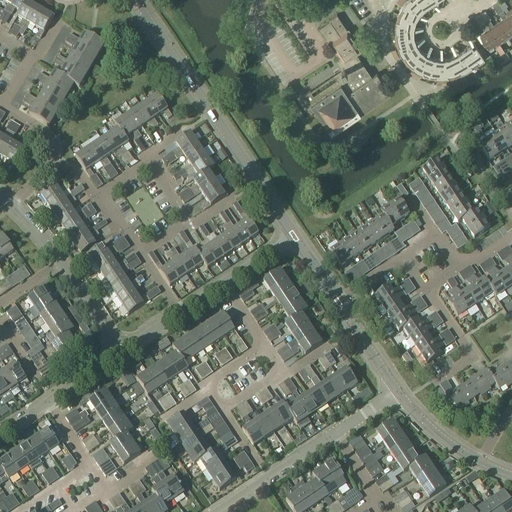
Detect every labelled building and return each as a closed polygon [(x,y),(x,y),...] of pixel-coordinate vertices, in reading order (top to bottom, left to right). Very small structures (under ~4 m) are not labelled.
[(7,15),(15,0),(3,0),(2,3),(7,6),(3,13),(7,15)] [(23,8),(26,3),(27,0),(15,0),(7,15),(11,17),(14,10),(19,13),(22,8),(23,8)] [(482,47),(481,47),(482,47),(478,50),(474,43),(458,53),(450,57),(442,59),(436,58),(431,56),(425,53),(422,50),(419,48),(415,41),(414,36),(414,31),(414,27),(415,22),(417,18),(420,14),(426,8),(437,0),(397,0),(397,2),(400,5),(401,4),(403,6),(399,12),(397,18),(396,22),(393,22),(393,21),(389,20),(388,30),(392,30),(395,30),(396,39),(399,48),(396,49),(395,48),(392,50),(396,59),(399,57),(399,56),(402,55),(407,63),(413,68),(412,70),(411,70),(409,74),(417,79),(420,75),(419,75),(420,72),(429,76),(438,77),(438,80),(437,80),(437,84),(447,84),(447,80),(446,80),(446,77),(454,76),(469,69),(484,58),(487,56),(488,55),(482,47)] [(19,13),(16,18),(21,21),(18,28),(21,30),(34,8),(26,3),(23,8),(22,8),(19,13)] [(511,32),(511,24),(500,6),(497,3),(493,5),(502,18),(497,22),(506,36),(511,32)] [(511,6),(504,12),(500,6),(511,24),(511,6)] [(34,29),(43,13),(34,8),(21,30),(18,36),(22,38),(29,26),(34,29)] [(485,11),(479,14),(482,18),(484,21),(490,17),(488,14),(485,11)] [(43,13),(34,29),(39,32),(35,38),(39,41),(43,34),(52,18),(43,13)] [(313,95),(310,90),(300,97),(310,112),(314,109),(331,134),(390,93),(377,73),(371,78),(361,64),(363,63),(356,53),(361,50),(337,13),(329,19),(330,20),(318,28),(338,57),(335,59),(342,70),(334,75),(337,79),(313,95)] [(475,18),(477,21),(480,25),(484,21),(479,15),(475,17),(475,18)] [(498,42),(506,36),(497,22),(488,27),(498,42)] [(498,42),(488,27),(479,34),(488,49),(498,42)] [(67,40),(98,57),(104,48),(83,35),(79,42),(69,36),(67,40)] [(91,68),(98,57),(67,40),(65,43),(75,49),(71,56),(91,68)] [(85,79),(91,68),(71,56),(67,63),(57,57),(54,60),(85,79)] [(79,89),(85,79),(54,60),(52,64),(62,70),(59,77),(79,89)] [(0,70),(0,73),(8,77),(14,65),(5,61),(0,70)] [(79,89),(59,77),(53,73),(49,81),(39,75),(37,78),(67,96),(73,87),(78,91),(79,89)] [(61,107),(67,96),(37,78),(35,82),(44,88),(40,95),(61,107)] [(55,117),(61,107),(40,95),(36,101),(27,96),(24,99),(55,117)] [(148,102),(159,118),(164,114),(167,120),(166,121),(172,130),(178,127),(167,112),(157,96),(148,102)] [(48,129),(55,117),(24,99),(22,103),(32,109),(28,116),(48,129)] [(154,121),(159,118),(148,102),(140,108),(154,129),(158,127),(154,121)] [(151,132),(154,129),(140,108),(131,114),(142,129),(147,126),(151,132)] [(119,114),(110,120),(117,130),(120,136),(121,135),(125,140),(130,137),(134,143),(137,141),(133,135),(123,119),(119,114)] [(137,132),(142,129),(131,114),(123,119),(137,141),(141,138),(137,132)] [(506,151),(511,147),(511,141),(504,129),(495,135),(506,151)] [(128,145),(125,140),(121,135),(120,136),(117,130),(109,136),(123,157),(127,154),(123,149),(128,145)] [(0,150),(10,133),(6,131),(2,139),(0,137),(0,150)] [(14,136),(10,133),(0,150),(0,158),(5,161),(14,146),(9,143),(14,136)] [(178,150),(161,161),(163,165),(165,164),(180,153),(196,143),(190,134),(188,135),(174,144),(178,150)] [(497,157),(506,151),(495,135),(486,141),(497,157)] [(120,159),(123,157),(109,136),(100,141),(111,157),(116,153),(120,159)] [(100,141),(92,147),(102,163),(106,169),(110,166),(106,160),(111,157),(100,141)] [(137,141),(134,143),(141,154),(145,152),(144,151),(137,141)] [(488,163),(497,157),(486,141),(477,147),(488,163)] [(14,146),(5,161),(14,167),(23,151),(24,151),(28,144),(24,142),(20,149),(14,146)] [(180,153),(165,164),(167,167),(183,157),(186,162),(201,151),(196,143),(180,153)] [(92,147),(83,153),(94,168),(99,165),(103,171),(106,169),(102,163),(92,147)] [(189,167),(171,178),(174,182),(207,160),(201,151),(186,162),(189,167)] [(89,171),(94,168),(83,153),(74,159),(85,174),(90,180),(93,177),(89,171)] [(203,176),(208,172),(213,169),(207,160),(180,178),(183,181),(194,174),(197,178),(202,175),(203,176)] [(427,180),(443,169),(437,160),(421,171),(427,180)] [(110,166),(106,169),(114,180),(117,177),(110,166)] [(106,169),(103,171),(110,182),(114,180),(106,169)] [(433,189),(449,178),(443,169),(427,180),(433,189)] [(192,195),(213,180),(208,172),(203,176),(202,175),(197,178),(192,182),(196,187),(189,191),(192,195)] [(54,186),(39,196),(45,205),(60,195),(57,190),(64,186),(65,186),(73,181),(76,179),(73,174),(72,174),(70,176),(55,186),(54,186)] [(439,198),(455,187),(449,178),(433,189),(439,198)] [(204,199),(219,189),(213,180),(192,195),(194,198),(200,194),(204,199)] [(146,190),(152,186),(149,181),(143,185),(146,190)] [(396,189),(403,200),(407,197),(400,186),(396,189)] [(60,195),(45,205),(51,214),(73,199),(84,192),(81,187),(69,194),(70,196),(64,200),(60,195)] [(445,207),(461,196),(455,187),(439,198),(445,207)] [(219,189),(204,199),(207,204),(201,208),(203,212),(210,208),(209,208),(225,197),(219,189)] [(154,204),(162,200),(158,192),(150,195),(154,204)] [(451,216),(467,205),(461,196),(445,207),(451,216)] [(57,222),(72,212),(69,207),(76,203),(73,199),(51,214),(57,222)] [(389,207),(399,223),(409,217),(398,200),(389,207)] [(243,214),(236,204),(232,206),(239,217),(243,214)] [(63,231),(93,210),(90,205),(81,211),(82,213),(75,217),(72,212),(57,222),(63,231)] [(467,218),(473,214),(467,205),(451,216),(457,225),(461,222),(467,218)] [(391,229),(399,223),(389,207),(379,213),(382,217),(386,223),(387,223),(391,229)] [(68,239),(83,229),(80,224),(87,220),(87,221),(96,215),(93,210),(63,231),(68,239)] [(467,231),(483,220),(477,211),(473,214),(467,218),(461,222),(467,231)] [(239,227),(249,242),(258,236),(243,214),(239,217),(244,224),(239,227)] [(393,233),(391,229),(387,223),(386,223),(382,217),(374,223),(384,239),(393,233)] [(483,220),(467,231),(473,240),(489,229),(483,220)] [(155,221),(144,229),(150,239),(162,230),(155,221)] [(249,242),(239,227),(234,230),(230,223),(226,226),(240,247),(249,242)] [(375,245),(384,239),(374,223),(365,229),(375,245)] [(232,253),(240,247),(226,226),(222,228),(227,235),(222,238),(232,253)] [(74,248),(96,233),(94,229),(87,234),(83,229),(68,239),(74,248)] [(366,251),(375,245),(365,229),(356,235),(366,251)] [(96,233),(74,248),(80,256),(95,246),(92,241),(98,236),(96,233)] [(232,253),(222,238),(217,242),(213,235),(209,237),(223,259),(232,253)] [(357,257),(366,251),(356,235),(347,241),(357,257)] [(0,237),(0,253),(4,259),(12,253),(1,236),(0,237)] [(215,264),(223,259),(209,237),(205,240),(210,246),(205,250),(215,264)] [(349,263),(357,257),(347,241),(338,247),(349,263)] [(200,260),(192,248),(189,243),(185,246),(190,252),(184,256),(195,271),(203,266),(200,261),(200,260)] [(379,251),(386,261),(393,257),(390,251),(393,249),(390,244),(379,251)] [(93,265),(115,250),(113,247),(106,252),(102,246),(87,257),(93,265)] [(215,264),(205,250),(200,253),(196,246),(192,248),(200,260),(200,261),(203,266),(206,270),(215,264)] [(339,269),(349,263),(338,247),(329,253),(339,269)] [(195,271),(184,256),(180,259),(173,249),(170,252),(186,277),(195,271)] [(99,274),(114,264),(110,259),(118,254),(115,250),(93,265),(99,274)] [(178,283),(186,277),(170,252),(163,256),(167,261),(170,259),(173,264),(167,267),(178,283)] [(155,267),(158,264),(151,254),(151,253),(147,256),(148,256),(155,267)] [(486,258),(475,266),(483,276),(494,268),(486,258)] [(511,285),(511,266),(508,260),(503,263),(508,270),(503,273),(511,285)] [(105,282),(127,267),(124,264),(117,269),(114,264),(99,274),(105,282)] [(178,283),(167,267),(163,270),(158,264),(155,267),(159,273),(169,288),(178,283)] [(466,266),(454,274),(460,283),(472,275),(466,266)] [(110,291),(125,281),(122,276),(129,271),(127,267),(105,282),(110,291)] [(511,287),(511,285),(503,273),(498,276),(494,270),(490,272),(504,293),(511,287)] [(270,272),(262,278),(264,281),(262,282),(269,293),(286,282),(279,271),(272,276),(270,273),(270,272)] [(11,276),(14,281),(20,277),(17,272),(11,276)] [(495,299),(504,293),(490,272),(486,275),(491,282),(486,285),(489,290),(492,295),(495,299)] [(14,281),(18,286),(23,282),(20,277),(14,281)] [(116,299),(138,285),(138,284),(143,281),(141,277),(136,281),(129,286),(125,281),(110,291),(116,299)] [(489,290),(486,285),(483,281),(478,284),(473,277),(469,280),(484,301),(492,295),(489,290)] [(475,307),(484,301),(469,280),(465,282),(470,290),(465,293),(475,307)] [(402,292),(411,286),(407,281),(398,287),(402,292)] [(276,303),(293,292),(286,282),(269,293),(276,303)] [(122,308),(137,298),(133,293),(140,288),(138,285),(116,299),(122,308)] [(33,309),(51,297),(45,288),(27,299),(33,309)] [(248,288),(237,295),(243,304),(254,296),(248,288)] [(380,307),(401,293),(399,289),(392,294),(388,288),(374,297),(380,307)] [(475,307),(465,293),(460,296),(455,289),(452,292),(466,313),(475,307)] [(283,313),(300,302),(293,292),(276,303),(283,313)] [(457,319),(466,313),(452,292),(448,294),(453,302),(447,305),(457,319)] [(386,315),(400,306),(397,301),(404,297),(401,293),(380,307),(386,315)] [(33,309),(27,313),(33,321),(39,317),(57,305),(51,297),(33,309)] [(137,298),(122,308),(128,317),(143,306),(150,302),(147,298),(140,303),(137,298)] [(392,324),(423,304),(419,298),(410,305),(411,306),(404,311),(400,306),(386,315),(392,324)] [(301,316),(307,312),(300,302),(283,313),(289,322),(290,323),(301,316)] [(407,327),(412,324),(409,319),(416,314),(417,316),(427,309),(423,304),(392,324),(399,334),(403,331),(408,328),(407,327)] [(45,326),(61,315),(55,306),(57,305),(39,317),(45,326)] [(253,319),(264,312),(260,306),(249,313),(253,319)] [(12,323),(21,317),(15,308),(11,311),(9,309),(4,312),(12,323)] [(257,324),(267,317),(264,312),(253,319),(257,324)] [(408,340),(439,319),(435,314),(426,320),(427,322),(420,327),(416,321),(412,324),(407,327),(408,328),(403,331),(408,340)] [(50,334),(66,323),(61,315),(45,326),(50,334)] [(212,321),(224,338),(233,332),(222,315),(212,321)] [(307,326),(301,316),(290,323),(289,322),(283,326),(290,337),(307,326)] [(20,335),(24,332),(20,326),(25,323),(21,317),(12,323),(20,335)] [(414,348),(428,339),(425,334),(432,330),(433,331),(442,325),(439,319),(408,340),(414,348)] [(214,345),(224,338),(212,321),(202,328),(214,345)] [(29,328),(25,323),(20,326),(24,332),(29,328)] [(67,335),(68,335),(72,332),(66,323),(50,334),(56,342),(56,343),(67,335)] [(267,339),(277,332),(274,326),(263,333),(267,339)] [(280,359),(291,352),(297,347),(314,336),(307,326),(290,337),(294,342),(276,353),(280,359)] [(204,351),(214,345),(202,328),(192,334),(204,351)] [(420,357),(451,337),(447,331),(438,338),(439,340),(432,345),(428,339),(414,348),(420,357)] [(270,344),(281,336),(277,332),(267,339),(270,344)] [(194,358),(204,351),(192,334),(182,341),(194,358)] [(73,343),(68,335),(67,335),(56,343),(56,342),(50,345),(56,354),(73,343)] [(304,357),(321,346),(314,336),(297,347),(304,357)] [(451,337),(420,357),(426,367),(441,357),(437,352),(444,347),(445,348),(454,342),(451,337)] [(36,339),(32,343),(35,349),(40,345),(36,339)] [(242,354),(247,351),(240,340),(234,344),(242,354)] [(160,353),(170,347),(166,341),(157,347),(160,353)] [(184,365),(194,358),(182,341),(171,349),(175,354),(176,354),(183,365),(184,365)] [(31,352),(35,349),(32,343),(27,346),(31,352)] [(62,363),(79,352),(73,343),(56,354),(62,363)] [(0,350),(0,362),(1,363),(13,355),(6,346),(0,350)] [(225,350),(220,354),(227,364),(232,361),(225,350)] [(291,352),(280,359),(283,364),(294,356),(291,352)] [(187,370),(184,365),(183,365),(176,354),(175,354),(166,360),(177,377),(187,370)] [(220,354),(214,357),(221,368),(227,364),(220,354)] [(323,357),(331,368),(335,365),(328,354),(323,357)] [(406,354),(401,358),(407,366),(412,363),(406,354)] [(325,372),(331,368),(323,357),(317,361),(325,372)] [(43,360),(38,363),(42,369),(47,365),(43,360)] [(167,384),(177,377),(166,360),(156,367),(167,384)] [(500,368),(511,385),(511,384),(511,362),(506,366),(505,365),(500,368)] [(38,363),(33,366),(37,372),(42,369),(38,363)] [(14,364),(6,370),(18,388),(23,385),(25,387),(28,385),(29,384),(26,380),(15,364),(14,364)] [(205,364),(200,367),(207,378),(212,374),(205,364)] [(157,390),(167,384),(156,367),(146,374),(157,390)] [(200,367),(194,371),(201,381),(207,378),(200,367)] [(320,386),(315,378),(308,367),(304,371),(311,381),(316,389),(327,406),(337,399),(326,382),(320,386)] [(506,388),(511,385),(500,368),(495,372),(496,373),(490,377),(493,381),(492,381),(495,385),(499,391),(505,387),(506,388)] [(336,375),(347,393),(357,386),(345,369),(336,375)] [(0,379),(8,392),(17,386),(6,370),(0,373),(0,379)] [(304,371),(298,375),(305,385),(311,381),(304,371)] [(493,381),(490,377),(486,371),(480,375),(479,374),(474,378),(485,394),(490,391),(489,389),(495,385),(492,381),(493,381)] [(124,387),(131,383),(124,372),(117,377),(124,387)] [(146,398),(157,390),(146,374),(135,381),(146,398)] [(337,399),(347,393),(336,375),(326,382),(337,399)] [(481,397),(485,394),(474,378),(470,381),(470,382),(464,386),(473,400),(480,396),(481,397)] [(0,397),(0,398),(8,392),(0,379),(0,397)] [(288,381),(284,384),(291,395),(295,392),(288,381)] [(183,385),(190,396),(195,393),(188,382),(183,385)] [(285,399),(291,395),(284,384),(278,388),(285,399)] [(185,400),(190,396),(183,385),(178,389),(185,400)] [(467,404),(473,400),(464,386),(458,390),(457,389),(452,392),(463,409),(468,405),(467,404)] [(260,393),(267,403),(272,400),(265,389),(260,393)] [(317,413),(327,406),(316,389),(306,396),(317,413)] [(95,413),(112,402),(104,391),(88,402),(95,413)] [(459,412),(463,409),(452,392),(448,395),(448,396),(441,401),(451,415),(458,410),(459,412)] [(262,407),(267,403),(260,393),(254,396),(262,407)] [(163,399),(170,410),(176,406),(168,395),(163,399)] [(307,419),(317,413),(306,396),(296,402),(307,419)] [(292,398),(283,404),(286,409),(285,410),(293,421),(292,422),(296,427),(299,432),(311,424),(307,419),(296,402),(295,403),(292,398)] [(165,413),(170,410),(163,399),(158,402),(165,413)] [(206,399),(195,406),(199,412),(200,411),(202,410),(205,414),(213,409),(206,399)] [(118,412),(112,402),(95,413),(101,423),(118,412)] [(240,406),(247,417),(252,413),(245,403),(240,406)] [(285,410),(286,409),(282,404),(272,411),(284,428),(292,422),(293,421),(285,410)] [(242,421),(247,417),(240,406),(235,410),(242,421)] [(72,428),(82,421),(75,411),(65,418),(72,428)] [(274,434),(284,428),(272,411),(262,417),(274,434)] [(108,433),(125,422),(118,412),(101,423),(108,433)] [(173,437),(190,426),(183,414),(166,426),(173,437)] [(179,447),(220,420),(216,414),(193,430),(190,426),(173,437),(179,447)] [(264,441),(274,434),(262,417),(252,424),(264,441)] [(200,440),(224,424),(220,420),(179,447),(186,457),(203,446),(200,440)] [(75,434),(86,426),(82,421),(72,428),(75,434)] [(127,435),(132,432),(125,422),(108,433),(114,442),(115,443),(127,435)] [(382,444),(399,432),(392,422),(375,434),(382,444)] [(253,448),(264,441),(252,424),(241,431),(253,448)] [(47,430),(37,437),(49,454),(58,447),(57,445),(60,443),(50,428),(47,430)] [(389,454),(406,443),(399,432),(382,444),(389,454)] [(230,434),(219,441),(222,446),(223,446),(234,439),(230,434)] [(133,445),(127,435),(115,443),(114,442),(109,445),(116,457),(133,445)] [(85,449),(96,441),(92,436),(81,443),(85,449)] [(306,441),(303,436),(298,440),(301,445),(306,441)] [(39,461),(49,454),(37,437),(27,443),(39,461)] [(209,455),(199,462),(199,463),(205,472),(222,461),(219,456),(220,455),(221,456),(227,452),(227,451),(237,444),(234,439),(223,446),(222,446),(209,454),(209,455)] [(88,454),(99,446),(96,441),(85,449),(88,454)] [(41,465),(39,461),(27,443),(17,450),(28,467),(31,472),(41,465)] [(395,464),(413,453),(406,443),(389,454),(395,464)] [(123,467),(140,455),(133,445),(116,457),(123,467)] [(209,455),(209,454),(203,446),(186,457),(193,467),(199,463),(199,462),(209,455)] [(366,447),(355,455),(359,461),(370,454),(366,447)] [(19,474),(28,467),(17,450),(7,456),(19,474)] [(419,462),(413,453),(395,464),(402,474),(408,470),(419,462)] [(236,467),(247,460),(243,454),(232,461),(236,467)] [(8,481),(19,474),(7,456),(0,461),(0,467),(5,475),(4,476),(8,481)] [(99,468),(109,461),(105,456),(95,463),(99,468)] [(68,473),(74,469),(73,468),(76,466),(73,462),(69,457),(61,462),(68,473)] [(365,470),(376,463),(372,457),(362,464),(365,470)] [(414,480),(431,469),(424,458),(419,462),(408,470),(414,480)] [(247,460),(236,467),(239,471),(243,469),(246,474),(254,469),(250,464),(247,460)] [(106,478),(116,471),(109,461),(99,468),(106,478)] [(212,483),(229,472),(222,461),(205,472),(212,483)] [(332,463),(321,469),(333,486),(336,492),(345,486),(344,484),(346,482),(332,462),(332,463)] [(149,467),(173,501),(183,495),(172,478),(167,481),(155,463),(149,467)] [(369,475),(379,468),(376,463),(365,470),(369,475)] [(163,508),(173,501),(149,467),(144,470),(156,488),(150,492),(154,497),(155,496),(163,508)] [(46,472),(54,483),(58,480),(51,469),(46,472)] [(321,469),(311,476),(315,482),(323,493),(323,492),(327,498),(336,492),(333,486),(321,469)] [(421,490),(438,478),(431,469),(414,480),(421,490)] [(48,487),(54,483),(46,472),(41,476),(48,487)] [(229,472),(212,483),(219,493),(235,481),(229,472)] [(375,484),(378,489),(389,482),(390,480),(387,476),(375,484)] [(438,478),(421,490),(428,500),(445,489),(438,478)] [(26,485),(34,496),(39,493),(31,482),(26,485)] [(133,485),(140,496),(145,492),(138,482),(133,485)] [(327,498),(323,492),(323,493),(315,482),(305,488),(317,505),(327,498)] [(378,489),(382,495),(393,488),(389,482),(378,489)] [(28,500),(34,496),(26,485),(21,489),(28,500)] [(151,511),(145,503),(140,496),(133,485),(128,489),(140,507),(135,510),(136,511),(151,511)] [(307,511),(317,505),(305,488),(295,495),(307,511)] [(350,493),(347,495),(354,506),(359,503),(359,502),(359,501),(362,499),(355,490),(352,492),(350,493)] [(443,493),(432,500),(436,505),(447,498),(446,497),(450,495),(448,492),(444,494),(443,493)] [(499,511),(510,511),(511,511),(511,508),(502,493),(492,500),(499,511)] [(393,501),(397,507),(408,500),(404,494),(393,501)] [(136,511),(135,510),(131,511),(129,511),(118,495),(113,498),(122,511),(136,511)] [(291,511),(305,511),(307,511),(295,495),(285,501),(291,511)] [(7,499),(14,510),(19,506),(11,496),(7,499)] [(165,511),(163,508),(155,496),(154,497),(145,503),(151,511),(165,511)] [(122,511),(113,498),(108,502),(114,511),(122,511)] [(0,511),(10,511),(14,510),(7,499),(0,503),(0,511)] [(432,499),(424,503),(428,511),(431,511),(437,509),(432,499)] [(408,500),(397,507),(400,511),(410,511),(414,509),(408,500)] [(485,511),(499,511),(492,500),(482,506),(485,511)] [(40,511),(52,511),(61,506),(57,501),(46,508),(40,511)] [(332,506),(335,511),(343,511),(337,502),(332,506)] [(100,511),(95,503),(90,507),(93,511),(100,511)]
